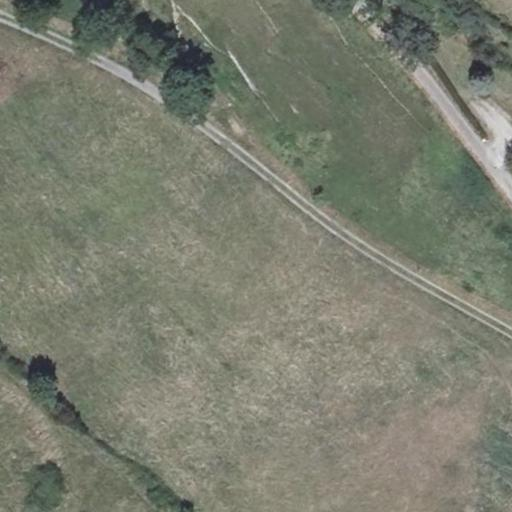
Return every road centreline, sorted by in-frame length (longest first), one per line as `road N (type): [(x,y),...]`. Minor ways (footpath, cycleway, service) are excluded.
road 1 (track): [(0,17),(100,59),(357,244),(511,332)]
road 2 (residential): [(511,192),(360,0)]
